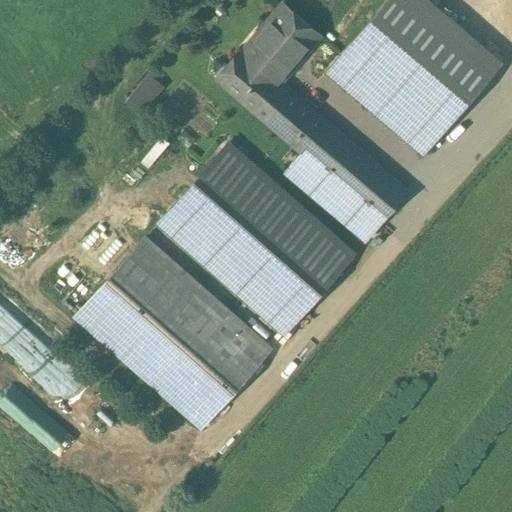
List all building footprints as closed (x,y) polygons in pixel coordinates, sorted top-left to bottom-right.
[(430,0),(386,0),(327,70),(425,153),(503,62),(430,0)] [(264,36),(247,56),(242,52),(219,80),(241,99),(254,110),(257,107),(268,116),(265,120),(304,152),(326,126),(286,92),(286,83),(279,77),(277,75),(294,55),(296,57),(316,35),(282,6),(259,32),(264,36)] [(242,52),(247,56),(264,36),(259,32),(242,52)] [(279,77),(296,57),(294,55),(277,75),(279,77)] [(142,112),(165,86),(148,72),(125,98),(142,112)] [(257,107),(254,110),(265,120),(268,116),(257,107)] [(304,152),(288,171),(330,207),(367,237),(408,191),(329,122),(326,126),(304,152)] [(151,169),(169,140),(157,132),(138,161),(151,169)] [(354,254),(228,143),(159,221),(245,297),(244,297),(285,332),(317,296),(354,254)] [(235,314),(244,304),(154,224),(145,233),(202,284),(209,276),(231,296),(224,304),(235,314)] [(270,348),(144,237),(75,315),(201,426),(270,348)] [(0,336),(24,358),(44,336),(0,296),(0,336)] [(35,432),(123,509),(144,485),(56,407),(35,432)] [(54,511),(0,465),(0,498),(16,511),(54,511)]
